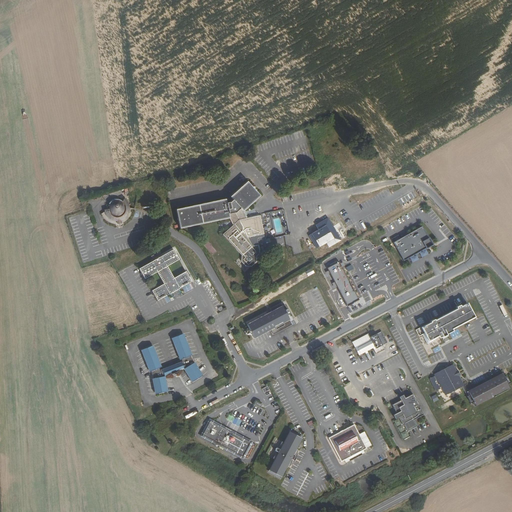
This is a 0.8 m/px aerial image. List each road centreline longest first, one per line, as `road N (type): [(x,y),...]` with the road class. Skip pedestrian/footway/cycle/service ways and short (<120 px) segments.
road 1 (residential): [(485,255),(250,380)]
road 2 (tertiary): [(374,511),(511,440)]
road 3 (unknown): [(390,306),(367,262),(340,262),(328,278),(348,328)]
road 4 (residential): [(368,188),(421,184),(485,255)]
road 5 (unknown): [(223,327),(198,301),(160,310),(132,271)]
